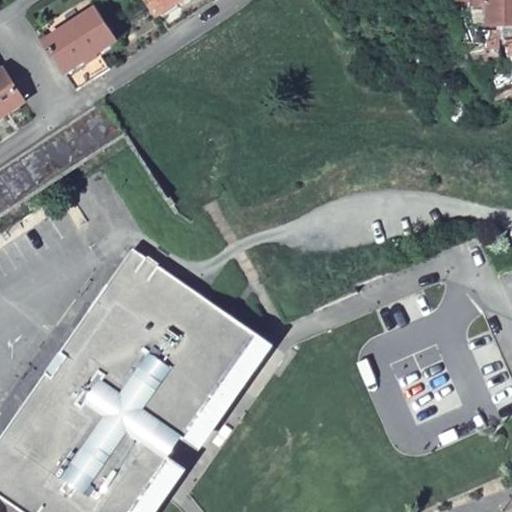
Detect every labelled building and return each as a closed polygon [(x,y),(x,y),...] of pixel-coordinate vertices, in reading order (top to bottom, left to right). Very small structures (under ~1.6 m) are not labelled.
[(146,0),(158,17),(175,6),(178,10),(192,0),(146,0)] [(489,27),(511,27),(511,0),(458,0),(458,2),(471,3),(471,9),(488,6),(489,27)] [(95,12),(46,44),(78,90),(112,68),(102,53),(117,43),(95,12)] [(6,71),(0,74),(0,120),(27,103),(6,71)] [(127,135),(103,101),(0,168),(0,219),(50,186),(127,135)] [(0,446),(0,496),(22,511),(140,511),(209,414),(231,382),(245,391),(275,347),(269,344),(278,330),(259,307),(246,325),(235,318),(227,312),(205,298),(135,252),(62,356),(68,360),(54,380),(49,376),(0,446)]
